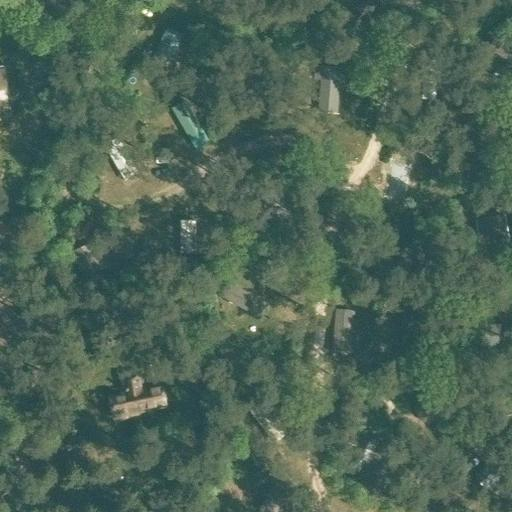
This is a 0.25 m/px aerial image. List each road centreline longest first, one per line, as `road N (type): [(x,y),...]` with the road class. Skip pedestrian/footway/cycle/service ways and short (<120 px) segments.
road 1 (unknown): [(317,511),(294,464),(309,411),(332,386),(322,345),(325,257),(343,191),(339,169),(318,152),(284,142),(252,146),(133,197),(102,200),(81,192),(76,137)]
road 2 (track): [(0,223),(34,251),(46,323),(13,511)]
